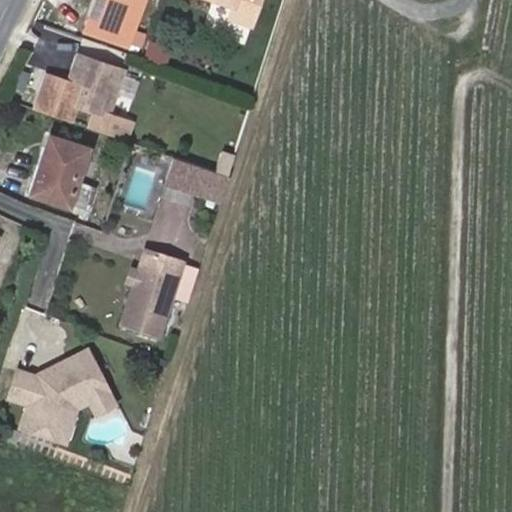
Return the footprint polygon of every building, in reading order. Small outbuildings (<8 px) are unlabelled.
[(145,0),(97,0),(87,31),(131,46),(145,0)] [(216,0),(234,6),(230,18),(253,26),(260,0),(216,0)] [(110,115),(124,71),(79,56),(73,74),(78,76),(75,83),(71,82),(48,74),(36,110),(74,123),(79,106),(110,116),(110,115)] [(128,121),(110,115),(110,116),(79,106),(74,123),(121,139),(128,121)] [(128,142),(134,123),(128,121),(121,139),(128,142)] [(79,180),(89,149),(50,137),(33,194),(71,205),(71,203),(89,209),(96,185),(79,180)] [(223,153),(217,173),(229,177),(235,157),(223,153)] [(222,203),(229,177),(217,173),(176,158),(167,185),(222,203)] [(182,261),(145,249),(138,272),(134,283),(122,321),(159,333),(182,261)] [(134,283),(138,272),(131,269),(127,280),(134,283)] [(24,427),(66,442),(77,407),(90,400),(107,391),(86,351),(66,360),(66,362),(66,364),(64,367),(61,368),(56,368),(54,366),(42,372),(40,378),(18,372),(9,398),(31,405),(24,427)] [(66,362),(66,360),(54,366),(56,368),(61,368),(64,367),(66,364),(66,362)] [(107,391),(90,400),(97,412),(114,403),(107,391)]
